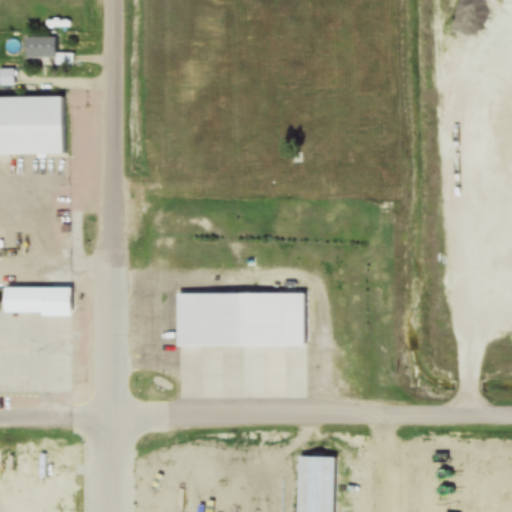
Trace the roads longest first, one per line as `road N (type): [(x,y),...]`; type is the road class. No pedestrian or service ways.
road 1 (residential): [(111,511),(117,0)]
road 2 (residential): [(111,418),(511,415)]
